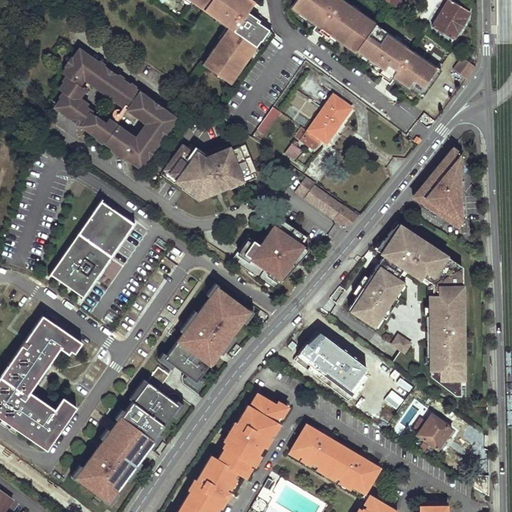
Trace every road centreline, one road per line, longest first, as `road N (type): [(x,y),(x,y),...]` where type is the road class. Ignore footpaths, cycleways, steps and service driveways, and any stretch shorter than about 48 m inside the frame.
road 1 (tertiary): [(442,130),(238,367),(136,511)]
road 2 (secondary): [(488,101),(503,511)]
road 3 (residential): [(302,404),(472,511)]
road 4 (residential): [(302,404),(236,511)]
